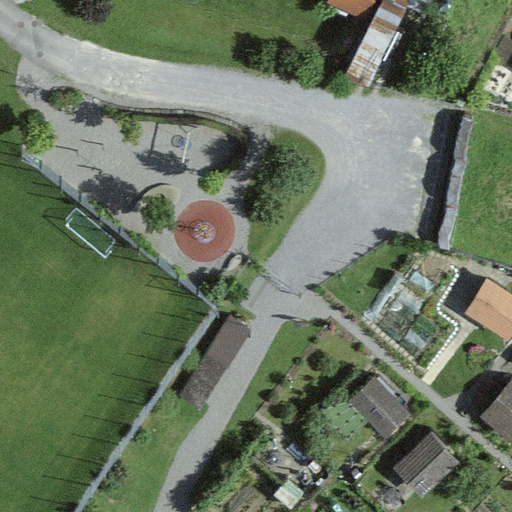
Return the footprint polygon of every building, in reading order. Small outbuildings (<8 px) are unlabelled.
[(378,0),(334,0),(369,18),(378,0)] [(413,0),(378,0),(369,18),(341,71),(368,85),(413,0)] [(511,35),(505,32),(492,54),(511,65),(511,35)] [(388,434),(415,410),(379,371),(352,396),(388,434)] [(511,380),(487,408),(511,430),(511,380)]
